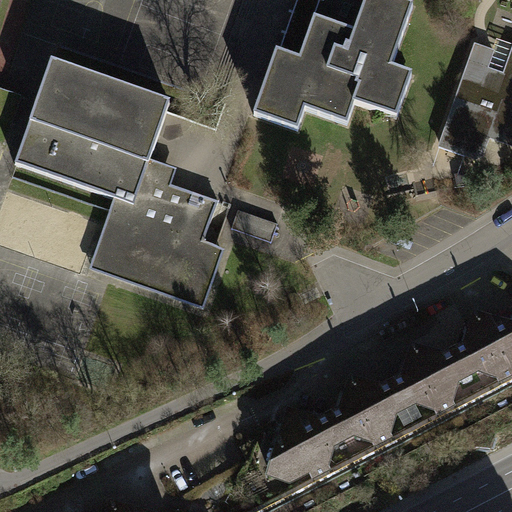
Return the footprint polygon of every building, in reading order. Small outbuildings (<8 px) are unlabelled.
[(277,52),(255,115),(298,130),(305,110),(348,124),(354,106),(397,121),(412,77),(392,70),(413,8),(388,0),(368,0),(357,34),(315,20),(301,61),(277,52)] [(476,46),(438,152),(483,168),(492,143),(511,150),(511,55),(504,77),(489,72),(496,53),(476,46)] [(46,70),(12,170),(113,205),(88,277),(204,317),(224,258),(202,251),(218,206),(171,190),(176,175),(147,165),(166,111),(46,70)] [(23,96),(0,88),(0,118),(14,123),(23,96)] [(234,235),(274,247),(280,223),(240,212),(234,235)] [(467,348),(456,353),(467,376),(478,370),(497,376),(500,381),(511,375),(511,328),(477,318),(467,348)] [(405,380),(393,386),(405,408),(416,402),(435,408),(438,414),(453,406),(450,400),(456,381),(467,376),(456,353),(445,359),(414,350),(405,380)] [(343,413),(332,418),(343,440),(354,435),(373,441),(376,446),(390,438),(388,433),(394,414),(405,408),(393,386),(383,392),(352,382),(343,413)] [(332,446),(343,440),(332,418),(321,424),(290,415),(271,475),(289,481),(308,472),(311,473),(313,478),(328,471),(326,465),(332,446)]
